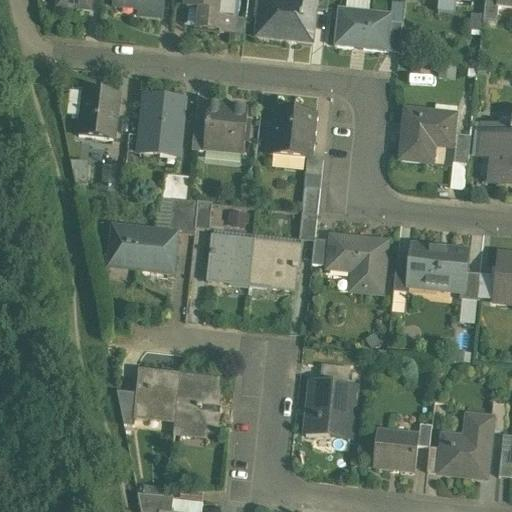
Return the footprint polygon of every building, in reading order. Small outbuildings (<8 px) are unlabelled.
[(58,0),(57,9),(89,12),(90,0),(58,0)] [(114,0),(114,11),(139,13),(139,19),(161,21),(163,0),(114,0)] [(186,0),(187,2),(186,12),(201,14),(199,31),(218,33),(218,35),(231,37),(235,0),(186,0)] [(259,0),(255,39),(311,46),(315,13),(316,0),(259,0)] [(328,0),(316,0),(315,13),(327,14),(328,0)] [(370,0),(367,0),(346,0),(345,13),(368,16),(370,0)] [(497,0),(484,0),(484,12),(497,14),(498,8),(496,8),(497,0)] [(511,0),(497,0),(496,8),(498,8),(511,9),(511,0)] [(345,13),(339,12),(334,48),(386,54),(390,25),(390,18),(368,16),(345,13)] [(497,14),(484,12),(483,23),(496,24),(497,14)] [(402,27),(390,25),(386,54),(399,56),(402,27)] [(119,97),(84,93),(78,138),(114,142),(119,97)] [(184,104),(144,99),(138,155),(159,158),(160,154),(179,156),(184,104)] [(248,110),(208,106),(205,131),(203,150),(205,150),(204,155),(243,159),(248,110)] [(316,117),(275,113),(270,158),(311,162),(316,117)] [(455,119),(405,113),(399,163),(432,167),(435,137),(453,139),(455,119)] [(511,129),(511,132),(510,132),(510,134),(483,131),(481,157),(497,158),(496,172),(492,171),(490,186),(511,187),(511,129)] [(205,131),(194,130),(191,153),(204,155),(205,150),(203,150),(205,131)] [(470,140),(456,139),(453,167),(467,168),(470,140)] [(125,170),(110,169),(107,196),(122,198),(125,170)] [(174,179),(165,178),(162,202),(171,203),(174,179)] [(188,181),(174,179),(171,203),(172,203),(186,205),(188,181)] [(320,193),(305,191),(303,217),(317,219),(320,193)] [(186,205),(172,203),(169,236),(176,237),(176,238),(194,240),(195,232),(198,206),(186,205)] [(211,207),(198,206),(195,232),(208,233),(211,207)] [(317,219),(303,217),(300,243),(314,245),(314,243),(317,219)] [(169,236),(113,230),(109,270),(172,277),(176,238),(176,237),(169,236)] [(254,244),(212,240),(207,285),(249,290),(254,244)] [(386,246),(331,241),(330,245),(328,270),(328,272),(352,274),(350,294),(381,297),(386,246)] [(330,245),(314,243),(314,245),(311,268),(328,270),(330,245)] [(302,250),(254,244),(249,290),(294,295),(297,273),(299,274),(302,250)] [(469,255),(410,249),(408,271),(406,289),(407,289),(460,295),(465,295),(467,277),(469,255)] [(511,260),(499,259),(494,303),(511,305),(511,260)] [(408,271),(396,270),(393,295),(407,296),(407,289),(406,289),(408,271)] [(479,278),(467,277),(465,295),(460,295),(459,303),(477,305),(479,278)] [(407,296),(393,295),(391,316),(404,318),(407,296)] [(349,371),(322,367),(320,384),(347,387),(349,371)] [(179,377),(139,373),(136,404),(134,417),(136,417),(175,421),(179,378),(179,377)] [(220,382),(179,378),(175,421),(174,432),(217,437),(220,411),(217,411),(220,382)] [(320,384),(312,383),(305,439),(349,444),(355,388),(347,387),(320,384)] [(136,404),(118,402),(124,429),(135,430),(136,417),(134,417),(136,404)] [(506,409),(493,408),(491,422),(493,422),(491,435),(503,437),(506,409)] [(464,441),(442,439),(441,452),(438,477),(486,482),(491,435),(493,422),(491,422),(467,419),(464,441)] [(431,429),(420,428),(418,450),(429,451),(431,429)] [(418,439),(377,435),(374,471),(414,475),(418,439)] [(441,452),(429,451),(426,476),(438,477),(441,452)] [(511,462),(511,455),(501,454),(498,481),(511,482),(511,478),(511,465),(511,466),(511,462)] [(203,492),(181,490),(180,501),(202,503),(203,492)] [(171,511),(173,501),(137,497),(140,511),(171,511)]
